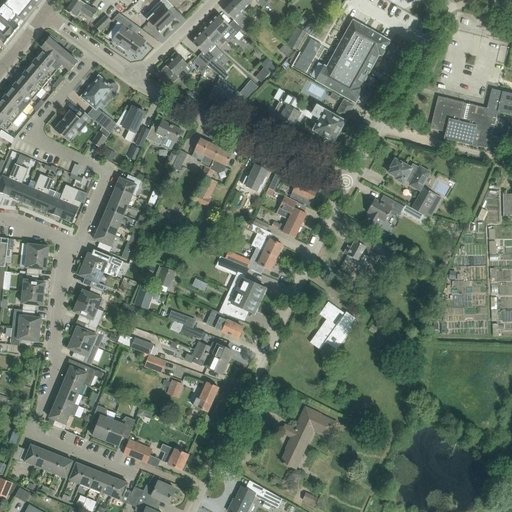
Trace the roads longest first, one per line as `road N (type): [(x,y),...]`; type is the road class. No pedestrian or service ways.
road 1 (residential): [(189,511),(348,182)]
road 2 (residential): [(134,474),(31,434),(59,364),(58,302),(77,240)]
road 3 (residential): [(77,240),(103,175),(34,133),(98,53)]
road 4 (unclassified): [(348,182),(134,78)]
road 5 (residential): [(348,182),(450,6)]
